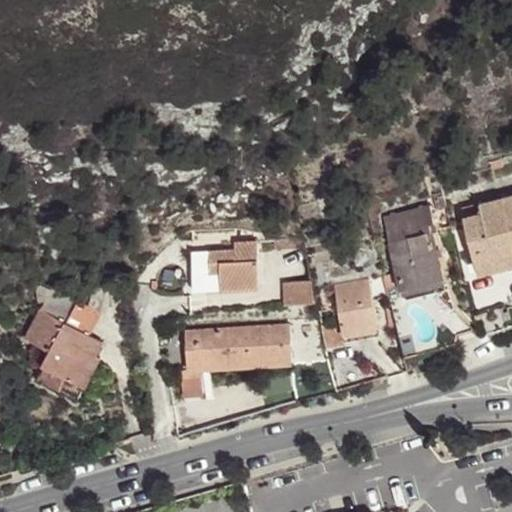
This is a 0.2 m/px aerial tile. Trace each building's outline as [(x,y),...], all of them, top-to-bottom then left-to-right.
[(446,207),(442,192),(434,195),(437,210),(446,207)] [(511,194),(463,207),(476,260),(511,250),(511,194)] [(391,242),(403,289),(443,278),(429,224),(435,223),(431,208),(389,219),(395,241),(391,242)] [(450,225),(446,211),(437,213),(441,227),(450,225)] [(236,251),(193,253),(194,291),(252,289),(251,274),(260,273),(258,243),(236,245),(236,251)] [(511,264),(511,250),(476,260),(480,273),(511,264)] [(251,274),(252,289),(260,288),(260,273),(251,274)] [(443,278),(403,289),(405,297),(445,286),(443,278)] [(287,305),(313,303),(311,280),(285,283),(286,299),(287,305)] [(345,336),(376,331),(368,285),(337,291),(345,336)] [(93,289),(87,308),(97,314),(104,290),(93,289)] [(103,343),(86,333),(66,323),(77,302),(52,290),(26,339),(50,352),(42,366),(45,367),(70,380),(76,384),(92,354),(96,356),(103,343)] [(436,292),(421,296),(456,333),(473,329),(436,292)] [(66,323),(86,333),(97,314),(87,308),(77,302),(66,323)] [(326,339),(345,336),(342,321),(323,324),(326,339)] [(209,364),(294,358),(292,325),(209,331),(210,334),(187,335),(189,361),(209,359),(209,364)] [(92,354),(76,384),(85,388),(101,359),(96,356),(92,354)] [(294,363),(294,358),(209,364),(210,369),(294,363)] [(209,359),(189,361),(189,370),(210,369),(209,364),(209,359)] [(64,392),(70,380),(45,367),(39,379),(64,392)] [(201,370),(181,371),(183,396),(203,395),(201,370)] [(263,380),(267,397),(292,391),(288,374),(263,380)]
